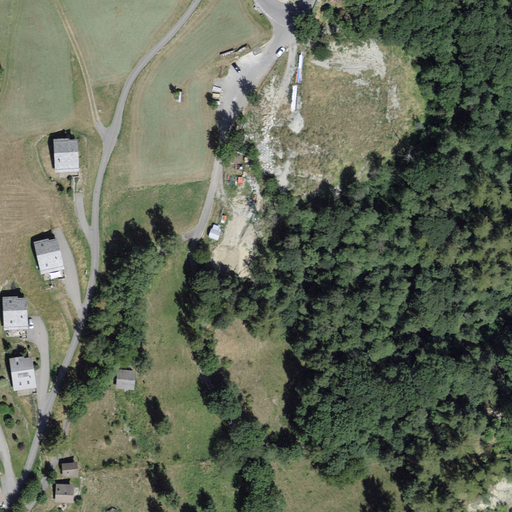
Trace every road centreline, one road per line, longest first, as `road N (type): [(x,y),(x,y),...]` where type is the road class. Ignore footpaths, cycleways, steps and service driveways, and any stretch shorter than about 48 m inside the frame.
road 1 (residential): [(4,511),(75,333),(94,257),(93,189),(118,95),(193,0)]
road 2 (track): [(253,511),(202,335),(193,236)]
road 3 (track): [(193,236),(238,83),(284,16)]
